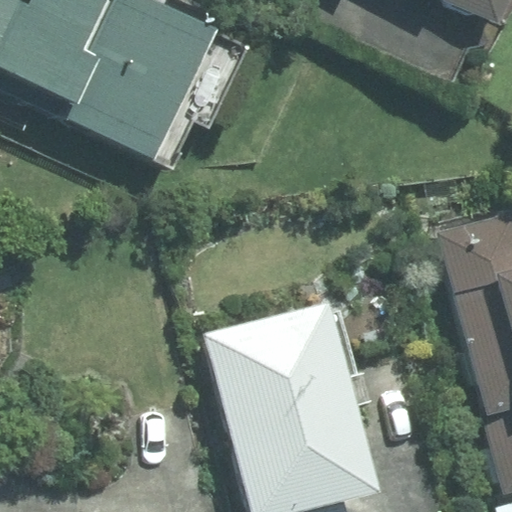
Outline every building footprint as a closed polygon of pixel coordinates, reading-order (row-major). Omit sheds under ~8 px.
[(0,98),(134,163),(198,31),(134,0),(6,0),(3,7),(0,5),(0,98)] [(419,0),(476,27),(488,0),(419,0)] [(470,416),(489,494),(511,488),(511,262),(500,214),(423,232),(468,416),(470,416)] [(183,334),(228,511),(274,511),(352,493),(304,304),(183,334)] [(487,511),(511,511),(511,501),(486,508),(487,511)]
